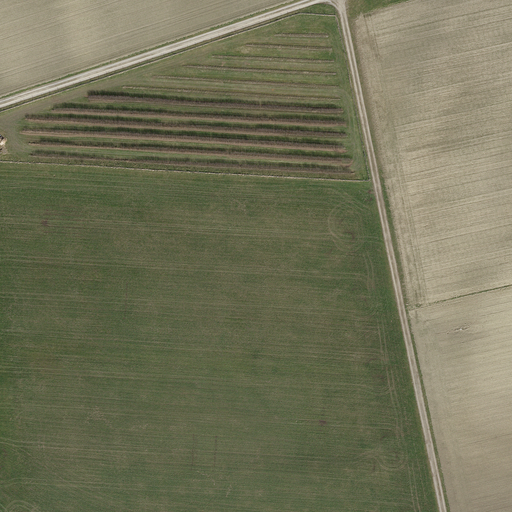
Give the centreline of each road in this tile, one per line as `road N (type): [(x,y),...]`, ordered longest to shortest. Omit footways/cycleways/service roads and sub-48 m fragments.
road 1 (track): [(340,0),(443,511)]
road 2 (track): [(0,107),(323,0)]
